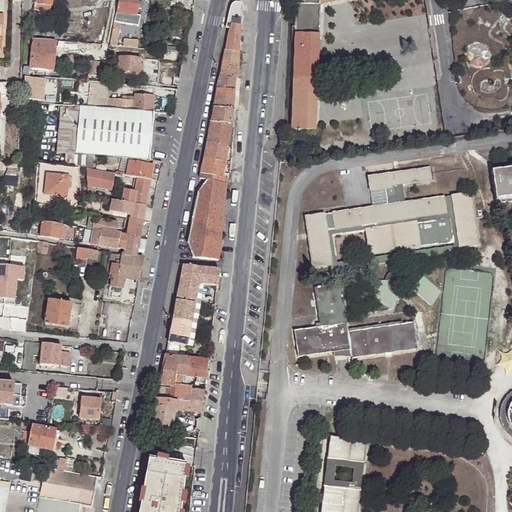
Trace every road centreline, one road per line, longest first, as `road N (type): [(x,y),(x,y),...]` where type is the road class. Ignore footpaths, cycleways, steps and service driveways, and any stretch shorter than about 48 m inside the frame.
road 1 (residential): [(225,472),(269,0)]
road 2 (secondary): [(217,0),(145,350)]
road 3 (residential): [(434,0),(449,109),(472,119),(511,112)]
road 4 (secondary): [(145,350),(114,511)]
road 5 (residential): [(0,334),(145,350)]
